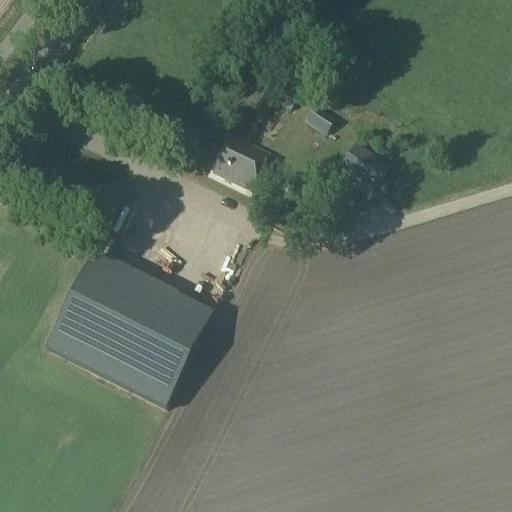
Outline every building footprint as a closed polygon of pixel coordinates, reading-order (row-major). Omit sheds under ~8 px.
[(268,99),(290,113),(300,98),(279,85),(268,99)] [(327,137),(336,122),(315,109),(306,124),(327,137)] [(212,175),(251,194),(268,157),(231,138),(212,175)] [(391,169),(356,146),(343,164),(379,187),(391,169)] [(45,161),(35,181),(76,202),(70,215),(89,225),(106,193),(45,161)] [(77,250),(29,347),(150,405),(198,313),(77,250)]
